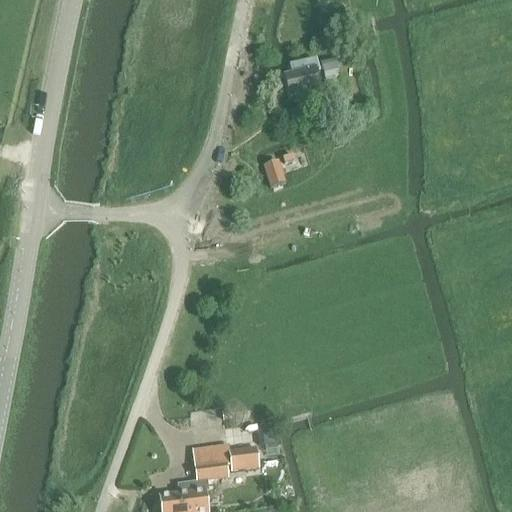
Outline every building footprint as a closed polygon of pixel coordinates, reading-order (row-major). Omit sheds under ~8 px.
[(323,83),(326,97),(336,95),(332,80),(337,79),(332,60),(318,63),(323,83)] [(289,103),(319,95),(315,76),(318,75),(315,62),(308,64),(307,62),(294,65),(298,79),(284,83),(289,103)] [(277,164),(266,168),(263,169),(270,191),(284,186),(282,180),(277,164)] [(255,452),(228,455),(230,477),(258,473),(255,452)] [(207,495),(206,486),(227,483),(225,466),(196,470),(198,486),(181,488),(182,498),(160,500),(161,511),(205,511),(203,495),(207,495)]
